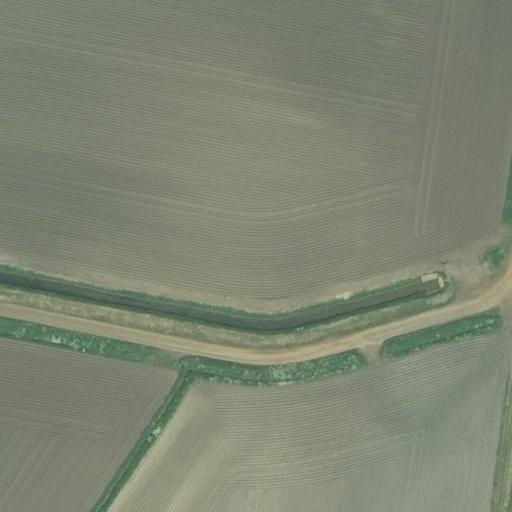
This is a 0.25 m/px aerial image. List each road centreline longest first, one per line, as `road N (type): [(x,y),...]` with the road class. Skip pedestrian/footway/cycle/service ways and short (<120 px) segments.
road 1 (unclassified): [(0,310),(235,356),(294,358),(482,305),(503,295),(511,279)]
road 2 (track): [(511,361),(492,511)]
